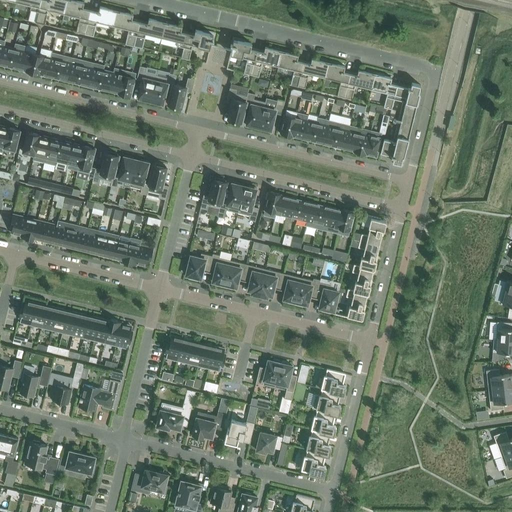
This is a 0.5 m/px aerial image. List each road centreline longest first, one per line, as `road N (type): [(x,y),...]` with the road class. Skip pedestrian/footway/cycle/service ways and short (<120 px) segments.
road 1 (residential): [(150,0),(432,71)]
road 2 (residential): [(159,288),(370,341)]
road 3 (residential): [(192,155),(403,207)]
road 4 (residential): [(409,180),(198,129)]
road 5 (residential): [(127,441),(333,492)]
road 6 (residential): [(198,129),(0,80)]
road 7 (residential): [(0,108),(192,155)]
road 8 (residential): [(0,249),(159,288)]
road 9 (residential): [(127,441),(159,288)]
road 10 (residential): [(333,492),(370,341)]
road 11 (residential): [(370,341),(403,207)]
road 12 (residential): [(159,288),(192,155)]
road 13 (residential): [(0,410),(127,441)]
